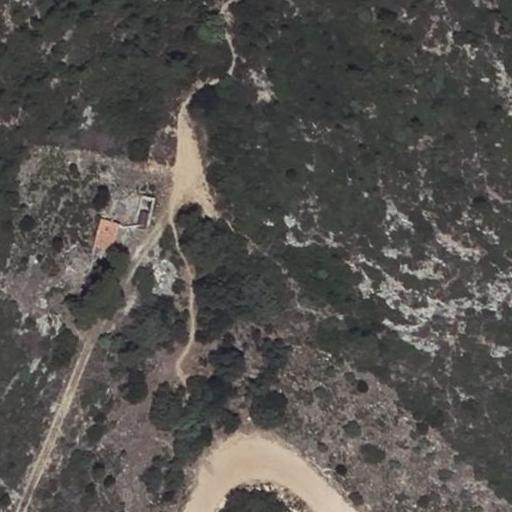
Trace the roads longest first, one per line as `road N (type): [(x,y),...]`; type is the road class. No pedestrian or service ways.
road 1 (track): [(177,210),(118,281),(24,511)]
road 2 (track): [(347,511),(297,468),(257,452),(223,463),(192,511)]
